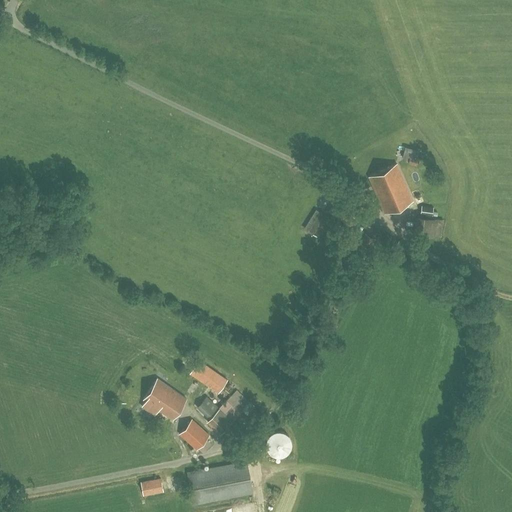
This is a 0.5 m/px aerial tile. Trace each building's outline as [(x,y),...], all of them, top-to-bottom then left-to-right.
[(407,163),(417,166),(419,157),(410,155),(407,163)] [(413,201),(396,163),(369,175),(385,213),(413,201)] [(365,206),(341,191),(327,213),(352,228),(365,206)] [(422,205),(420,215),(416,215),(414,233),(433,237),(433,236),(441,238),(444,220),(433,218),(433,206),(422,205)] [(332,219),(316,209),(304,228),(320,238),(332,219)] [(365,257),(376,237),(364,232),(355,253),(365,257)] [(218,393),(228,379),(199,359),(189,373),(216,391),(218,393)] [(152,412),(155,407),(172,419),(186,398),(157,378),(143,398),(146,400),(142,406),(152,412)] [(208,419),(219,408),(207,396),(196,407),(208,419)] [(192,418),(179,434),(196,450),(210,434),(192,418)] [(227,428),(238,439),(245,432),(234,421),(227,428)] [(291,447),(292,443),(291,440),(291,438),(290,436),(288,434),(285,432),(283,431),(281,431),(278,430),(274,431),(273,432),(271,433),(269,435),(268,437),(267,438),(266,442),(266,443),(266,445),(267,449),(268,450),(270,453),(273,455),(276,456),(278,456),(280,456),(282,456),(283,455),(285,455),(288,453),(290,450),(291,448),(291,447)] [(253,493),(247,461),(187,472),(193,504),(253,493)] [(143,495),(164,492),(161,477),(140,481),(143,495)]
